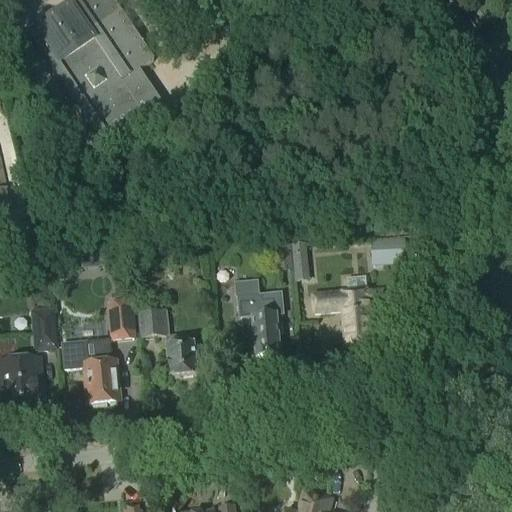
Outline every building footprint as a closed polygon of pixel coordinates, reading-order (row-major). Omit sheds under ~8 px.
[(154,62),(121,13),(111,0),(80,0),(69,7),(70,9),(64,13),(62,11),(41,25),(42,28),(36,32),(35,31),(17,43),(36,71),(25,78),(90,175),(120,155),(119,154),(169,120),(170,121),(171,120),(154,95),(146,101),(141,94),(145,91),(144,91),(134,76),(154,62)] [(0,221),(14,218),(0,157),(0,221)] [(404,243),(371,244),(372,269),(405,268),(404,243)] [(289,247),(274,247),(277,273),(291,271),(291,266),(289,247)] [(333,295),(313,297),(315,317),(342,314),(345,351),(373,349),(369,305),(385,304),(383,293),(366,294),(365,280),(346,282),(348,296),(333,297),(333,295)] [(257,298),(236,300),(238,322),(252,320),(256,362),(280,360),(276,318),(282,318),(280,296),(257,298)] [(130,305),(108,307),(112,344),(134,342),(130,305)] [(53,313),(31,316),(35,355),(57,353),(53,313)] [(164,315),(138,317),(141,342),(166,339),(164,315)] [(502,430),(502,431),(511,432),(511,341),(508,341),(508,342),(510,342),(505,430),(502,430)] [(109,343),(62,348),(64,374),(85,371),(89,408),(119,405),(115,364),(111,365),(110,347),(109,343)] [(194,345),(166,347),(169,381),(197,379),(194,345)] [(14,364),(0,364),(0,377),(0,378),(4,416),(43,412),(38,361),(24,363),(25,363),(14,364)] [(329,511),(332,503),(311,496),(306,511),(329,511)]
